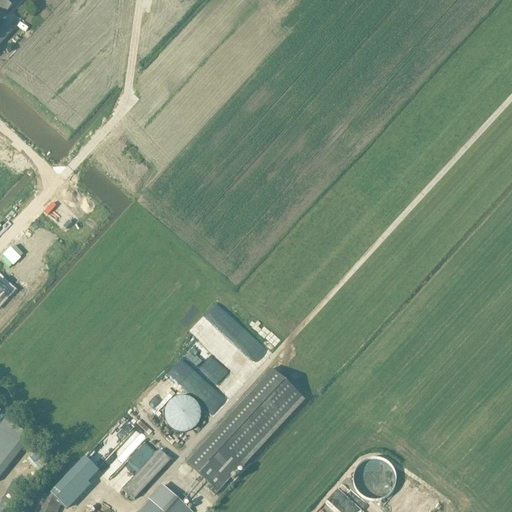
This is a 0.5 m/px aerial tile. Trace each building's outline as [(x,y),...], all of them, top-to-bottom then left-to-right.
[(0,0),(0,12),(3,16),(17,2),(14,0),(0,0)] [(0,43),(10,32),(0,22),(0,43)] [(7,162),(0,170),(0,171),(4,175),(5,174),(15,182),(28,167),(27,166),(23,162),(19,159),(12,166),(7,162)] [(69,204),(64,209),(72,216),(77,211),(78,211),(93,194),(82,184),(66,201),(69,204)] [(44,220),(39,225),(49,233),(45,238),(54,246),(58,241),(56,240),(66,229),(49,214),(47,216),(47,215),(43,220),(44,220)] [(23,246),(22,247),(37,261),(45,251),(47,253),(51,249),(42,240),(38,245),(30,238),(27,242),(26,241),(22,245),(23,246)] [(0,271),(12,282),(17,277),(23,283),(32,273),(21,263),(16,268),(6,259),(3,261),(3,260),(0,263),(0,271)] [(0,303),(11,291),(0,281),(0,303)] [(230,340),(241,328),(225,313),(214,325),(230,340)] [(213,328),(186,356),(229,396),(256,368),(213,328)] [(170,375),(214,413),(227,399),(183,360),(170,375)] [(215,497),(305,401),(272,370),(184,463),(209,487),(207,489),(215,497)] [(165,414),(165,415),(165,416),(165,417),(166,419),(166,420),(166,421),(167,422),(167,423),(168,424),(168,426),(169,427),(170,427),(171,428),(171,429),(172,429),(173,430),(174,431),(175,431),(176,432),(177,432),(178,433),(180,433),(181,433),(182,433),(183,433),(185,433),(186,433),(187,433),(188,433),(190,432),(191,432),(192,431),(193,431),(194,430),(195,429),(196,428),(197,428),(198,427),(198,426),(199,424),(200,423),(200,422),(201,421),(201,420),(201,419),(201,417),(201,416),(201,415),(201,414),(201,412),(201,411),(201,410),(200,409),(200,408),(199,406),(198,405),(198,404),(197,403),(196,403),(195,402),(194,401),(193,400),(192,400),(191,399),(190,399),(188,398),(187,398),(186,398),(185,397),(183,397),(182,398),(181,398),(180,398),(178,398),(177,399),(176,399),(175,400),(174,400),(173,401),(172,402),(171,403),(170,403),(169,404),(168,405),(168,406),(167,408),(167,409),(166,410),(166,411),(166,412),(165,414)] [(0,478),(31,439),(6,419),(0,426),(0,478)] [(140,450),(151,459),(156,452),(145,443),(140,450)] [(134,500),(170,461),(159,450),(123,490),(134,500)] [(37,453),(29,460),(39,473),(47,466),(37,453)] [(66,510),(89,487),(74,472),(51,496),(66,510)] [(403,490),(411,497),(415,492),(419,496),(427,487),(415,477),(403,490)] [(0,511),(10,511),(23,489),(12,484),(0,505),(0,511)] [(191,511),(163,486),(139,511),(191,511)] [(451,511),(453,510),(435,498),(436,496),(432,493),(426,502),(433,507),(429,511),(451,511)]
